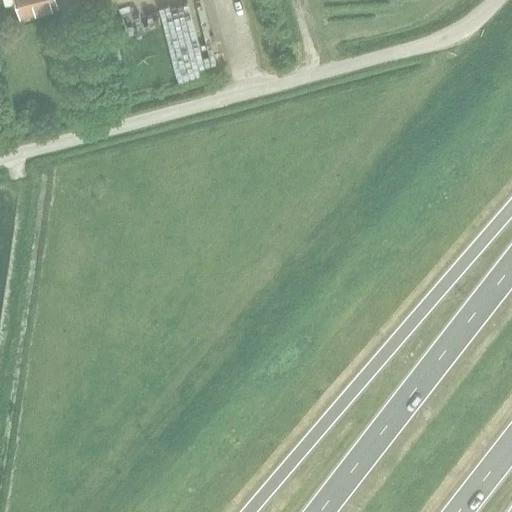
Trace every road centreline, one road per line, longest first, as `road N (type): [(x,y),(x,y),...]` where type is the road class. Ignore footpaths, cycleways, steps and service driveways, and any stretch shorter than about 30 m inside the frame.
road 1 (unclassified): [(0,163),(445,38),(498,0)]
road 2 (trunk): [(511,208),(248,511)]
road 3 (trunk): [(511,266),(320,511)]
